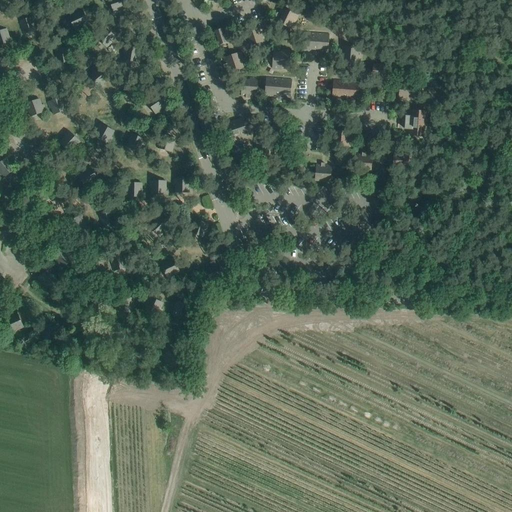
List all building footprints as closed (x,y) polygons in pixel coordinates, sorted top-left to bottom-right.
[(110,0),(114,14),(123,12),(122,10),(128,9),(125,0),(110,0)] [(275,21),(291,29),(294,22),(296,23),(299,16),(282,7),(275,21)] [(69,17),(76,32),(84,28),(83,26),(89,24),(83,9),(76,12),(77,13),(69,17)] [(19,21),(24,34),(38,30),(34,16),(19,21)] [(97,38),(108,48),(117,37),(107,27),(97,38)] [(215,40),(218,47),(234,42),(231,32),(228,33),(226,27),(210,32),(213,40),(215,40)] [(248,40),(250,46),(266,41),(263,33),(261,33),(259,27),(243,32),(246,40),(248,40)] [(0,31),(0,45),(12,41),(7,28),(0,31)] [(321,53),(328,54),(330,34),(304,32),(303,51),(311,52),(311,50),(321,51),(321,53)] [(124,60),(140,63),(142,55),(140,55),(141,49),(124,46),(122,53),(125,54),(124,60)] [(343,62),(361,64),(361,55),(358,55),(359,48),(342,47),(341,55),(344,55),(343,62)] [(55,50),(58,65),(72,63),(69,48),(55,50)] [(273,68),(282,69),(282,67),(289,67),(289,49),(282,49),(282,51),(274,51),(273,68)] [(223,58),(228,72),(244,66),(242,60),(244,60),(242,52),(223,58)] [(373,81),(389,81),(389,61),(381,61),(381,63),(374,63),(373,81)] [(89,78),(100,91),(105,86),(104,84),(109,80),(99,67),(93,72),(94,74),(89,78)] [(241,96),(257,97),(259,78),(250,77),(250,79),(242,79),(241,96)] [(283,98),(291,98),(292,79),(267,77),(265,96),(273,97),(273,96),(284,97),(283,98)] [(350,100),(358,101),(359,82),(334,79),(332,99),(340,100),(340,97),(351,98),(350,100)] [(399,101),(408,101),(408,99),(414,99),(414,87),(399,87),(399,101)] [(148,102),(156,115),(162,111),(161,109),(167,106),(159,93),(154,97),(155,98),(148,102)] [(51,108),(54,115),(70,109),(67,102),(66,102),(63,96),(47,102),(50,109),(51,108)] [(29,111),(31,117),(47,111),(44,104),(42,104),(40,98),(25,104),(27,112),(29,111)] [(408,136),(427,137),(428,111),(410,110),(409,115),(406,115),(405,129),(409,130),(408,136)] [(229,143),(229,145),(245,140),(244,138),(249,136),(242,118),(219,125),(225,144),(229,143)] [(95,136),(110,145),(114,138),(112,137),(115,131),(100,123),(97,130),(98,130),(95,136)] [(60,143),(72,154),(79,148),(77,146),(81,142),(69,130),(64,135),(66,137),(60,143)] [(333,146),(351,148),(352,139),(349,138),(350,133),(333,131),(332,138),(334,139),(333,146)] [(126,147),(140,152),(145,139),(131,134),(126,147)] [(158,149),(173,152),(176,137),(161,134),(158,149)] [(257,154),(275,156),(275,151),(276,151),(277,147),(276,147),(276,141),(257,139),(256,147),(258,147),(257,154)] [(356,172),(372,173),(373,154),(367,154),(367,152),(362,152),(362,154),(357,153),(356,172)] [(393,168),(408,170),(410,153),(394,152),(393,168)] [(0,163),(0,172),(5,178),(16,168),(7,157),(0,163)] [(289,181),(297,182),(298,163),(292,162),(292,161),(288,161),(288,162),(283,162),(282,179),(289,179),(289,181)] [(323,183),(331,184),(332,165),(326,165),(326,163),(322,163),(321,164),(317,164),(315,181),(323,182),(323,183)] [(79,174),(87,189),(94,185),(94,183),(99,180),(91,165),(84,169),(85,171),(79,174)] [(176,193),(193,193),(193,185),(191,185),(191,179),(174,178),(174,186),(176,186),(176,193)] [(152,195),(169,195),(169,187),(167,187),(167,181),(150,180),(149,187),(152,187),(152,195)] [(128,191),(128,197),(145,197),(144,189),(143,189),(143,183),(126,183),(126,191),(128,191)] [(98,212),(102,227),(117,223),(113,208),(98,212)] [(149,224),(161,238),(173,228),(160,214),(149,224)] [(67,222),(73,235),(88,228),(81,215),(67,222)] [(31,225),(41,237),(52,228),(42,216),(31,225)] [(191,233),(206,239),(209,231),(207,230),(209,224),(194,218),(191,225),(194,226),(191,233)] [(54,259),(63,269),(74,258),(65,248),(54,259)] [(88,259),(93,274),(107,270),(102,255),(88,259)] [(110,259),(114,272),(128,267),(124,255),(110,259)] [(161,265),(168,280),(175,277),(175,275),(181,272),(174,257),(168,260),(168,262),(161,265)] [(205,269),(213,284),(220,281),(220,279),(227,275),(220,260),(211,264),(212,266),(205,269)] [(44,283),(49,290),(62,280),(56,272),(55,273),(52,268),(37,278),(42,284),(44,283)] [(118,312),(135,313),(136,305),(134,305),(134,299),(118,297),(118,304),(119,304),(118,312)] [(91,298),(91,311),(109,311),(109,298),(91,298)] [(144,311),(160,317),(163,309),(162,309),(164,304),(147,298),(145,303),(146,304),(144,311)] [(172,315),(189,321),(191,313),(190,313),(193,306),(176,300),(174,307),(175,307),(172,315)] [(4,320),(11,335),(19,332),(18,330),(24,328),(18,313),(11,316),(11,317),(4,320)] [(41,339),(56,346),(59,338),(58,338),(61,331),(45,324),(41,332),(43,333),(41,339)] [(89,351),(95,354),(104,340),(97,336),(96,338),(89,334),(81,348),(88,352),(89,351)] [(133,361),(140,363),(146,347),(138,345),(138,347),(130,344),(124,359),(133,362),(133,361)] [(169,363),(173,368),(186,359),(182,353),(180,354),(175,347),(162,357),(167,364),(169,363)]
